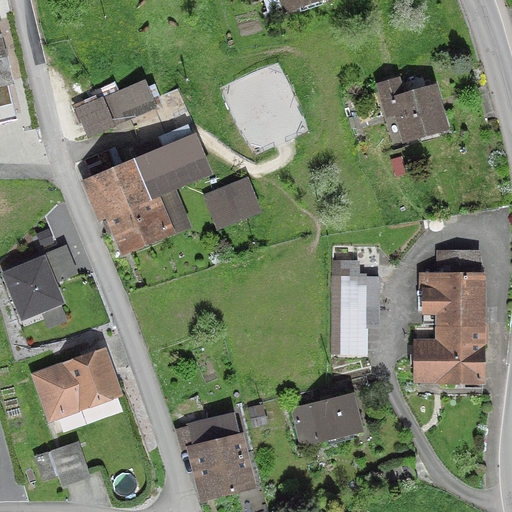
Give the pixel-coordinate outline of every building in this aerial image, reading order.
[(339,0),(254,0),(257,6),(274,0),(290,0),(297,18),(340,3),(339,0)] [(0,43),(0,94),(15,91),(4,43),(0,43)] [(79,115),(93,145),(164,114),(151,84),(79,115)] [(396,105),(408,148),(453,136),(441,92),(396,105)] [(98,188),(129,263),(198,234),(182,197),(219,182),(203,144),(98,188)] [(249,185),(206,202),(219,234),(262,218),(249,185)] [(67,246),(0,273),(21,325),(66,308),(57,285),(79,276),(67,246)] [(415,343),(415,389),(489,391),(491,282),(482,282),(482,261),(448,260),(447,296),(429,295),(428,320),(439,321),(439,344),(415,343)] [(338,272),(335,359),(379,361),(381,274),(338,272)] [(33,381),(52,429),(129,400),(110,352),(33,381)] [(358,404),(318,414),(326,447),(366,437),(358,404)] [(240,423),(186,438),(205,506),(259,491),(240,423)] [(83,448),(59,456),(67,479),(90,471),(83,448)] [(59,456),(35,464),(43,487),(67,479),(59,456)] [(414,481),(409,464),(380,472),(385,490),(414,481)]
